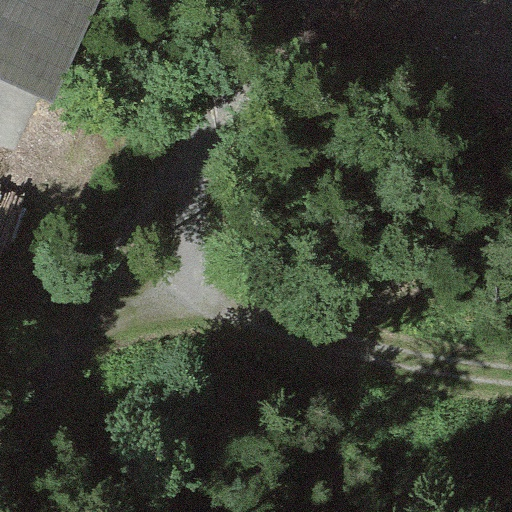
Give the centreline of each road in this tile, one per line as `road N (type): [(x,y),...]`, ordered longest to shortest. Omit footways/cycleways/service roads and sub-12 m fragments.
road 1 (track): [(347,0),(184,180),(124,262),(64,359),(17,511)]
road 2 (track): [(184,180),(189,264),(214,308),(441,387),(511,386)]
road 3 (track): [(64,359),(119,326),(214,308)]
